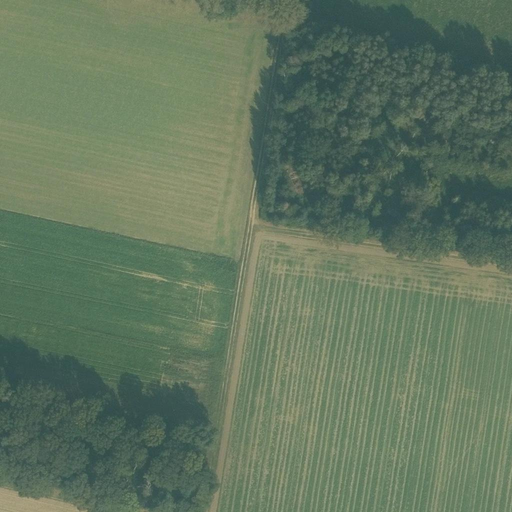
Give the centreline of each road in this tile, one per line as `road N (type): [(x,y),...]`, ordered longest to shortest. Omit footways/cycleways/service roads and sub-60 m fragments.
road 1 (track): [(289,0),(203,511)]
road 2 (track): [(252,225),(511,262)]
